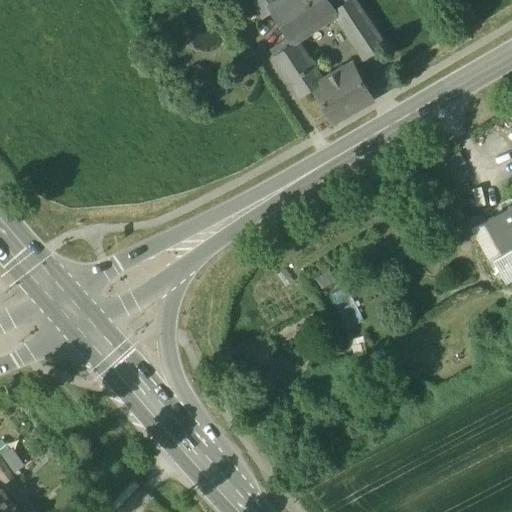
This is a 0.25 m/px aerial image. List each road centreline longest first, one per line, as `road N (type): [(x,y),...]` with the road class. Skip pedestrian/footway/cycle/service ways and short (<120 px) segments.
road 1 (primary): [(247,511),(241,472),(169,371),(165,337),(176,273)]
road 2 (secondary): [(511,54),(288,185)]
road 3 (secondary): [(288,185),(55,293)]
road 4 (primary): [(247,511),(89,327)]
road 5 (secondary): [(176,273),(288,185)]
